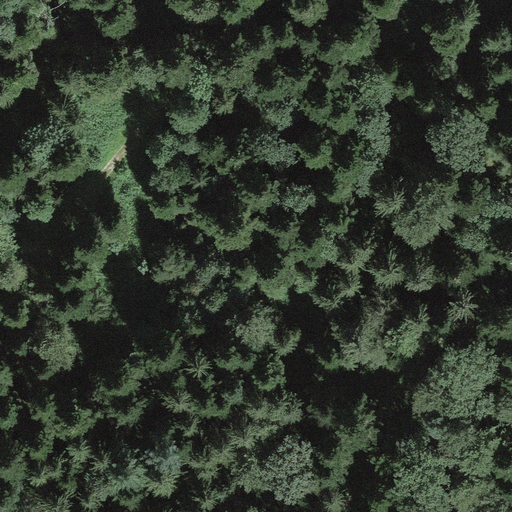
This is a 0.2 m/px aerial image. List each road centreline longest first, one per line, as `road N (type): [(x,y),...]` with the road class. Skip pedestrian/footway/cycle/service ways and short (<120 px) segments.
road 1 (track): [(0,300),(257,0)]
road 2 (track): [(511,275),(422,363),(387,417),(345,511)]
